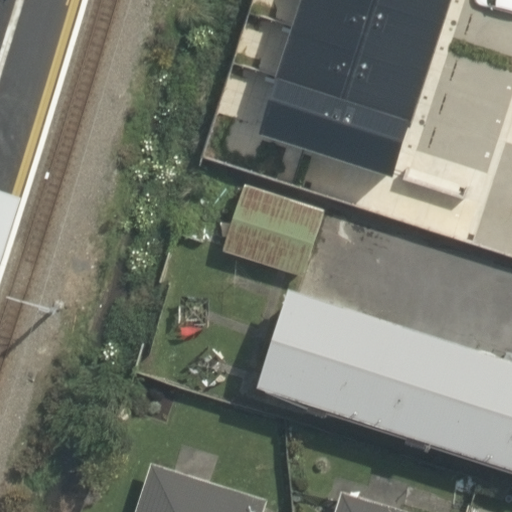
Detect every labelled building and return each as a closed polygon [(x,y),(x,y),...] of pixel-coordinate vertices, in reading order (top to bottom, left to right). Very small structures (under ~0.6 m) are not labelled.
[(394,0),(272,0),(381,38),(394,0)] [(462,100),(421,86),(379,213),(511,255),(511,115),(506,114),(511,96),(511,89),(470,75),(462,100)] [(0,265),(22,195),(0,188),(0,265)] [(511,356),(289,290),(258,392),(511,467),(511,356)] [(261,511),(267,497),(154,462),(138,511),(261,511)] [(406,511),(344,493),(338,511),(406,511)]
